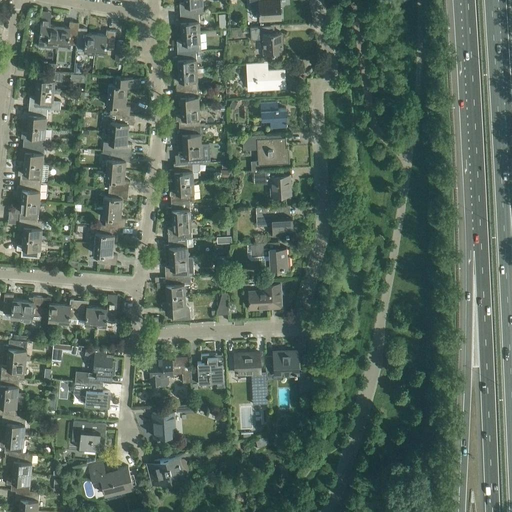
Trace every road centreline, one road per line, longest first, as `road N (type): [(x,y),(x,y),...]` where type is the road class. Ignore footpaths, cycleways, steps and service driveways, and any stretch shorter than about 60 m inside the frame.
road 1 (residential): [(317,0),(334,81),(317,92),(324,230),(302,315),(286,327),(137,334)]
road 2 (residential): [(139,285),(158,133),(149,15)]
road 3 (motorway): [(481,251),(469,327),(462,511)]
road 4 (motorway): [(481,251),(492,511)]
road 5 (motorway): [(467,0),(481,251)]
road 6 (motorway): [(511,422),(503,202)]
road 7 (motorway): [(503,202),(490,0)]
road 8 (residential): [(139,285),(0,275)]
